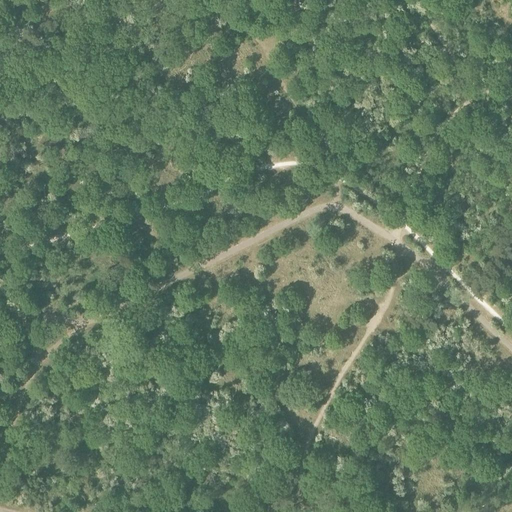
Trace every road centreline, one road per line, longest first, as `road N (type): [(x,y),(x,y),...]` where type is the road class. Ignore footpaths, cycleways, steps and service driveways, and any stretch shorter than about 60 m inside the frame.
road 1 (track): [(301,511),(297,480),(312,433),(392,292),(400,220)]
road 2 (track): [(200,267),(0,157)]
road 3 (track): [(337,206),(335,177),(274,73),(274,41)]
road 4 (track): [(400,220),(439,128),(479,92)]
